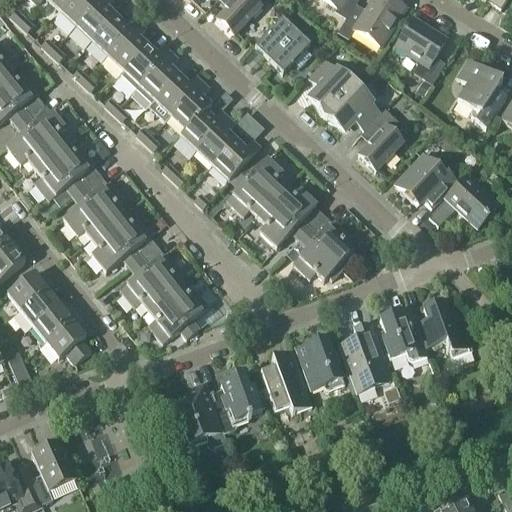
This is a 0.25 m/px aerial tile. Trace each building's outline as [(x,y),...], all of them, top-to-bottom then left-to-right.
[(45,0),(44,1),(60,16),(75,0),(45,0)] [(75,0),(60,16),(76,31),(104,0),(75,0)] [(104,0),(76,31),(92,46),(116,20),(107,12),(115,4),(110,0),(104,0)] [(250,0),(221,0),(218,3),(227,11),(216,23),(233,39),(261,10),(250,0)] [(335,14),(346,22),(355,8),(360,0),(319,0),(337,11),(335,14)] [(355,8),(346,22),(338,34),(349,41),(354,33),(380,50),(405,12),(386,0),(373,0),(365,14),(355,8)] [(490,0),(487,6),(500,14),(508,0),(490,0)] [(9,20),(18,28),(25,21),(16,13),(9,20)] [(92,46),(107,60),(139,27),(132,20),(124,28),(116,20),(92,46)] [(25,21),(18,28),(26,36),(33,29),(25,21)] [(412,75),(432,88),(445,67),(435,60),(446,42),(413,21),(396,48),(420,63),(412,75)] [(254,51),(282,78),(309,49),(281,23),(254,51)] [(107,60),(123,75),(147,50),(138,41),(146,33),(139,27),(107,60)] [(41,50),(50,58),(57,51),(48,42),(41,50)] [(123,75),(139,90),(171,57),(164,50),(156,58),(147,50),(123,75)] [(0,83),(10,76),(2,67),(8,62),(0,51),(0,83)] [(57,51),(50,58),(58,66),(65,58),(57,51)] [(139,90),(155,105),(179,80),(170,71),(178,63),(171,57),(139,90)] [(456,104),(472,113),(470,116),(471,120),(476,123),(474,126),(485,133),(506,100),(496,94),(502,85),(468,63),(456,82),(466,88),(456,104)] [(323,122),(354,90),(335,72),(333,74),(324,65),(308,82),(322,95),(312,100),(323,122)] [(73,79),(82,88),(89,80),(80,72),(73,79)] [(0,83),(0,97),(21,125),(28,120),(21,110),(37,97),(23,79),(16,84),(10,76),(0,83)] [(155,105),(171,120),(203,86),(195,79),(187,87),(179,80),(155,105)] [(89,80),(82,88),(90,96),(97,88),(89,80)] [(422,100),(429,90),(423,85),(416,95),(422,100)] [(171,120),(185,133),(186,134),(204,115),(206,116),(211,110),(202,101),(210,92),(203,86),(171,120)] [(354,90),(323,122),(346,131),(350,121),(363,134),(379,117),(370,109),(372,106),(354,90)] [(0,126),(8,120),(15,130),(21,125),(0,97),(0,126)] [(104,109),(113,117),(120,110),(111,102),(104,109)] [(511,104),(499,125),(511,132),(511,104)] [(120,110),(113,117),(122,125),(129,118),(120,110)] [(358,159),(375,175),(403,146),(396,139),(404,130),(385,113),(364,134),(373,143),(358,159)] [(21,125),(50,161),(67,147),(60,138),(66,133),(52,115),(35,128),(28,120),(21,125)] [(179,139),(197,155),(229,122),(221,115),(214,123),(206,116),(204,115),(186,134),(185,133),(179,139)] [(197,155),(213,170),(236,145),(227,136),(235,128),(229,122),(197,155)] [(27,164),(34,173),(50,161),(21,125),(15,130),(22,138),(5,151),(20,169),(27,164)] [(136,139),(145,147),(152,140),(143,131),(136,139)] [(152,140),(145,147),(153,155),(160,147),(152,140)] [(232,181),(238,176),(244,170),(261,152),(253,144),(245,153),(236,145),(213,170),(229,185),(232,181)] [(50,161),(78,196),(85,191),(78,182),(94,169),(80,150),(73,155),(67,147),(50,161)] [(395,189),(417,209),(422,204),(431,212),(457,185),(447,176),(444,179),(423,159),(395,189)] [(65,192),(72,201),(78,196),(50,161),(34,173),(41,182),(34,187),(49,205),(65,192)] [(238,176),(271,207),(286,192),(277,185),(283,178),(266,162),(252,178),(244,170),(238,176)] [(162,174),(171,183),(177,176),(168,168),(162,174)] [(177,176),(171,183),(179,191),(185,184),(177,176)] [(249,215),(257,222),(271,207),(238,176),(232,181),(241,189),(226,205),(243,221),(249,215)] [(428,222),(438,230),(455,212),(476,231),(496,210),(465,182),(428,222)] [(78,196),(107,232),(124,218),(117,210),(123,205),(108,186),(92,199),(85,191),(78,196)] [(271,207),(304,239),(310,233),(302,225),(316,209),(299,193),(294,200),(286,192),(271,207)] [(84,236),(91,245),(107,232),(78,196),(72,201),(79,210),(63,223),(77,241),(84,236)] [(194,205),(203,213),(209,206),(201,198),(194,205)] [(291,236),(299,244),(304,239),(271,207),(257,222),(265,230),(259,236),(276,252),(291,236)] [(107,232),(135,267),(142,262),(135,253),(151,240),(137,222),(131,227),(124,218),(107,232)] [(160,222),(154,227),(159,234),(166,229),(160,222)] [(310,233),(304,239),(342,274),(352,263),(349,260),(353,255),(344,247),(350,241),(333,225),(318,240),(310,233)] [(426,225),(421,230),(428,236),(433,231),(426,225)] [(122,263),(129,272),(135,267),(107,232),(91,245),(98,253),(91,258),(106,276),(122,263)] [(0,258),(12,249),(0,234),(0,258)] [(304,239),(299,244),(307,252),(293,268),(309,283),(315,277),(324,285),(328,281),(331,284),(342,274),(304,239)] [(12,249),(0,258),(0,285),(25,265),(12,249)] [(135,267),(164,303),(180,290),(173,281),(180,276),(165,258),(149,271),(142,262),(135,267)] [(141,307),(148,316),(164,303),(135,267),(129,272),(136,281),(120,294),(134,312),(141,307)] [(7,298),(20,315),(47,293),(34,276),(7,298)] [(180,290),(164,303),(192,339),(199,334),(192,325),(208,312),(194,293),(187,298),(180,290)] [(20,315),(33,331),(60,309),(47,293),(20,315)] [(164,303),(148,316),(155,324),(148,330),(163,348),(179,335),(186,344),(192,339),(164,303)] [(427,325),(415,329),(424,352),(442,346),(446,348),(447,351),(445,352),(447,356),(448,355),(451,362),(471,355),(465,337),(457,339),(452,326),(456,325),(453,315),(445,318),(441,307),(422,313),(427,325)] [(33,331),(46,346),(73,325),(60,309),(33,331)] [(424,352),(415,329),(409,312),(379,323),(386,341),(382,342),(390,363),(405,357),(408,365),(411,366),(427,361),(424,352)] [(73,325),(46,346),(59,363),(65,357),(75,369),(92,355),(82,344),(86,341),(73,325)] [(310,395),(323,390),(324,394),(325,395),(328,395),(344,389),(337,369),(339,368),(339,366),(336,356),(332,357),(326,342),(295,354),(310,395)] [(347,385),(348,388),(347,391),(352,389),(355,397),(389,385),(374,347),(361,351),(358,342),(338,350),(350,383),(347,385)] [(271,362),(274,370),(260,375),(270,402),(269,402),(270,406),(271,406),(275,415),(289,410),(291,418),(311,411),(291,355),(271,362)] [(7,361),(11,370),(22,365),(19,356),(7,361)] [(22,365),(11,370),(21,394),(33,389),(22,365)] [(223,407),(214,410),(224,438),(233,434),(236,432),(236,429),(235,425),(246,421),(247,424),(251,422),(250,420),(262,416),(253,391),(249,392),(244,377),(235,380),(233,376),(228,378),(226,380),(225,383),(227,387),(221,389),(225,401),(221,402),(223,407)] [(224,438),(214,410),(205,386),(192,391),(195,399),(173,406),(178,418),(176,424),(179,434),(183,432),(189,448),(206,442),(208,449),(213,451),(227,447),(224,438)] [(0,393),(4,401),(16,396),(12,388),(0,393)] [(383,395),(388,408),(400,403),(396,391),(383,395)] [(40,479),(29,483),(41,509),(53,504),(49,495),(75,483),(58,446),(31,458),(40,479)] [(5,468),(0,470),(0,511),(2,511),(13,508),(18,511),(39,511),(42,511),(41,509),(29,483),(24,472),(10,479),(5,468)] [(498,497),(503,508),(511,504),(506,493),(498,497)] [(447,511),(481,511),(475,499),(447,511)]
